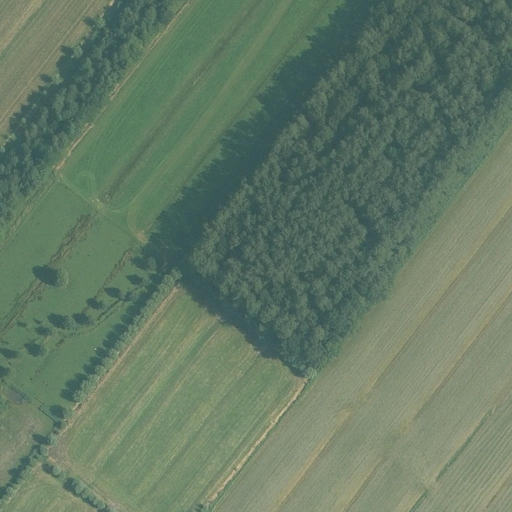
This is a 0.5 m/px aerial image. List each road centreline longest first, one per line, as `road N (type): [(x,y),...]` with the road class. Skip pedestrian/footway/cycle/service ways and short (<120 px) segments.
road 1 (track): [(289,0),(136,203),(138,238),(168,259),(165,273)]
road 2 (track): [(0,166),(127,0)]
road 3 (track): [(0,383),(14,355),(50,331),(92,329),(165,273)]
